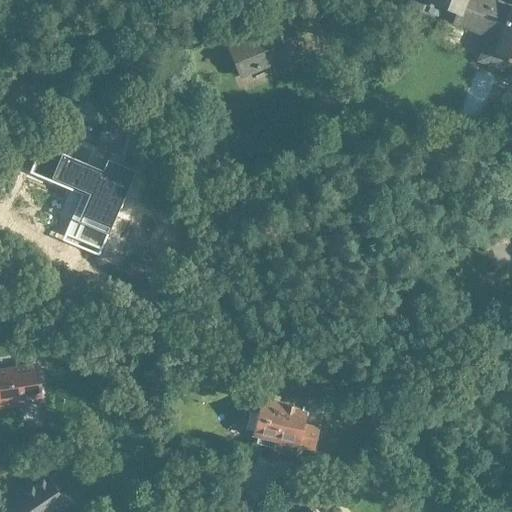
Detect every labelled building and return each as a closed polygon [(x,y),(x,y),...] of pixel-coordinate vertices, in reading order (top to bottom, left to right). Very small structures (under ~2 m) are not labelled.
[(423,0),(423,2),(457,15),(453,24),(484,37),(475,60),(502,70),(506,60),(511,62),(511,4),(510,4),(510,6),(495,0),(423,0)] [(275,71),(307,58),(286,9),(254,23),(259,35),(227,49),(239,78),(272,64),(275,71)] [(91,107),(92,102),(89,97),(84,95),(80,96),(77,100),(77,106),(79,109),(84,111),(88,110),(91,107)] [(102,248),(135,171),(107,159),(102,169),(35,140),(23,167),(86,195),(78,213),(84,216),(75,237),(102,248)] [(36,366),(0,371),(0,405),(41,398),(36,366)] [(313,448),(318,429),(303,425),(305,413),(291,409),(291,405),(261,398),(253,433),(257,435),(255,443),(273,448),(275,439),(298,444),(313,448)] [(336,467),(350,467),(351,456),(336,456),(336,467)] [(58,511),(66,507),(46,476),(19,493),(22,498),(5,510),(6,511),(58,511)]
